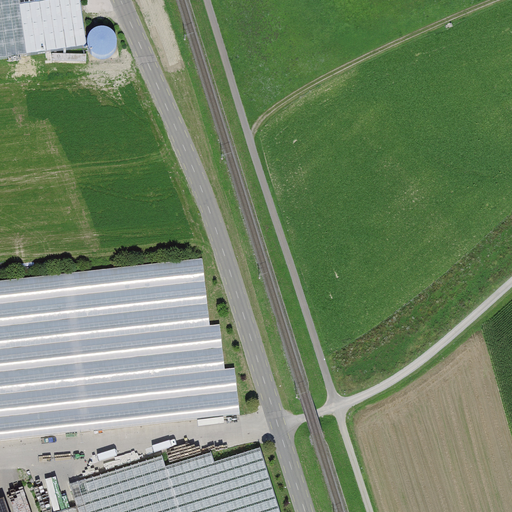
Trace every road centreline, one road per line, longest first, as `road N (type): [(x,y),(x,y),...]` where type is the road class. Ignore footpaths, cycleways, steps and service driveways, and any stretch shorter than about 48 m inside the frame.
road 1 (tertiary): [(121,0),(238,283),(306,511)]
road 2 (track): [(207,0),(338,407)]
road 3 (track): [(250,138),(263,117),(325,78),(504,0)]
road 4 (track): [(0,456),(281,425)]
road 5 (track): [(511,286),(440,351),(385,389),(338,407)]
